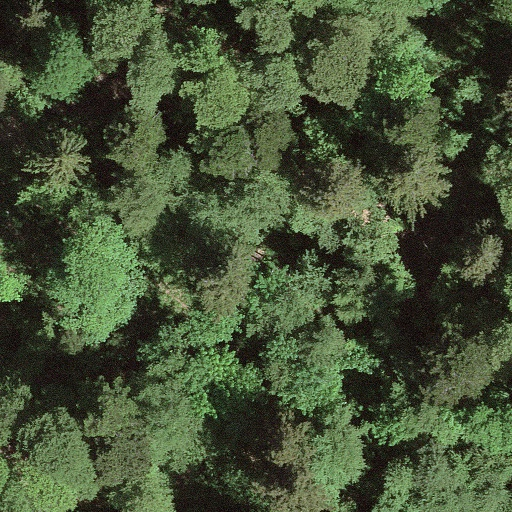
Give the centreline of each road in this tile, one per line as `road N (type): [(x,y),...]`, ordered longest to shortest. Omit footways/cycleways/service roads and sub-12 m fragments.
road 1 (track): [(511,30),(420,67),(248,214),(199,241),(128,263),(0,181)]
road 2 (track): [(128,263),(422,511)]
